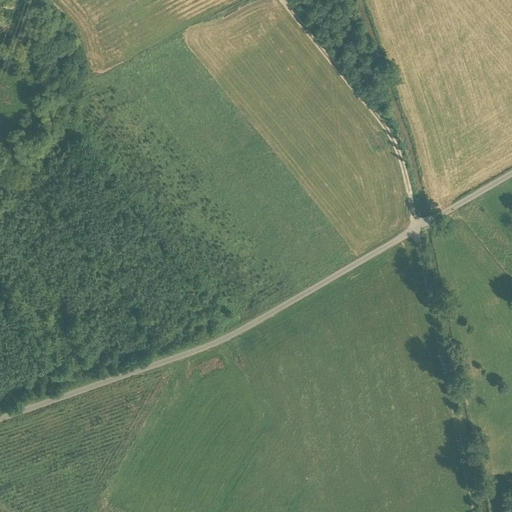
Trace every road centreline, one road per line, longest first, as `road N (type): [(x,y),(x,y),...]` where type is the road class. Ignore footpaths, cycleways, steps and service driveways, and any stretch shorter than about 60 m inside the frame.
road 1 (track): [(0,420),(233,336),(511,174)]
road 2 (track): [(282,0),(390,133),(400,158),(476,511)]
road 3 (track): [(94,387),(0,282)]
